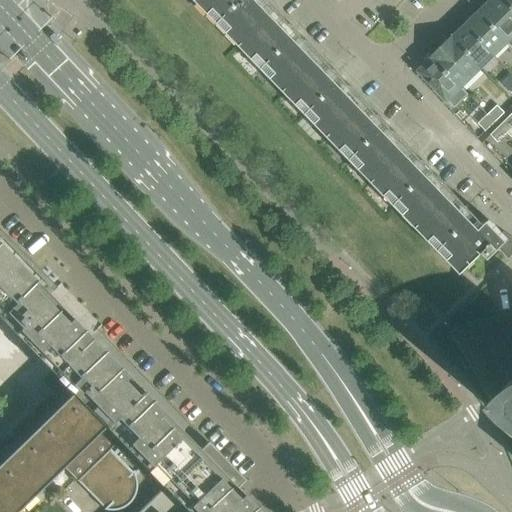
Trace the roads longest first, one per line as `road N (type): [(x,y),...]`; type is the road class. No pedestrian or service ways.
road 1 (secondary): [(372,430),(288,315),(0,9)]
road 2 (secondary): [(0,91),(330,449)]
road 3 (residential): [(247,511),(275,484),(274,462),(0,188)]
road 4 (residential): [(382,74),(511,203)]
road 5 (secondary): [(480,511),(423,491),(372,430)]
